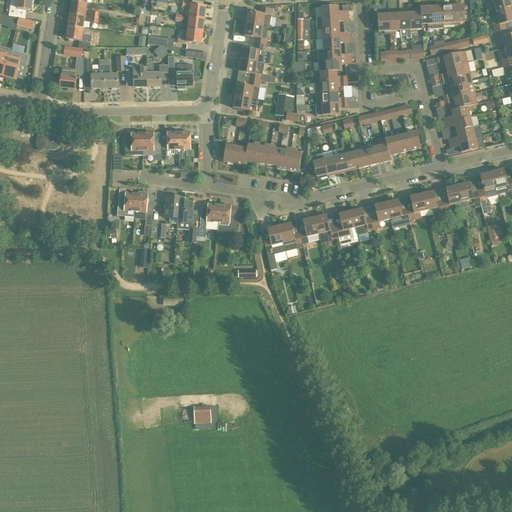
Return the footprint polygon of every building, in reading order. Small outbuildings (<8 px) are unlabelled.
[(31,11),(32,0),(17,0),(17,6),(11,5),(10,10),(26,13),(27,10),(31,11)] [(167,7),(168,0),(156,0),(156,2),(151,1),(150,12),(153,12),(153,5),(167,7)] [(495,14),(511,10),(511,1),(511,2),(510,0),(501,0),(498,1),(498,0),(485,0),(488,9),(494,8),(495,14)] [(85,16),(87,4),(72,2),(70,14),(85,16)] [(189,18),(204,20),(205,7),(191,6),(192,4),(183,3),(182,9),(185,10),(184,17),(189,17),(189,18)] [(449,26),(454,26),(453,6),(442,7),(443,24),(448,24),(449,26)] [(453,6),(454,26),(459,26),(459,23),(464,23),(463,6),(453,6)] [(321,18),(316,18),(316,20),(348,18),(348,13),(342,13),(338,13),(338,7),(320,8),(321,18)] [(437,25),(443,24),(442,7),(431,8),(432,27),(437,27),(437,25)] [(427,28),(432,27),(431,8),(420,9),(420,13),(421,26),(427,25),(427,28)] [(243,25),(267,28),(267,27),(268,28),(271,11),(259,9),(258,14),(247,13),(246,17),(244,16),(243,25)] [(411,34),(410,14),(409,14),(409,12),(408,10),(400,11),(399,12),(399,15),(400,32),(401,37),(406,37),(406,39),(411,39),(411,34)] [(494,33),(506,30),(504,24),(511,22),(511,10),(495,14),(496,19),(491,20),(494,33)] [(422,31),(421,26),(420,13),(410,14),(411,34),(416,34),(416,31),(422,31)] [(83,29),(85,16),(70,14),(68,27),(83,29)] [(1,15),(0,17),(0,23),(9,25),(10,21),(17,23),(18,19),(9,17),(1,15)] [(384,35),(389,35),(388,15),(377,16),(378,33),(384,33),(384,35)] [(394,32),(400,32),(399,15),(388,15),(389,35),(390,40),(395,39),(394,32)] [(202,32),(204,20),(189,18),(188,31),(202,32)] [(348,18),(316,20),(317,29),(321,29),(322,30),(340,29),(339,22),(343,22),(348,21),(348,18)] [(17,23),(17,25),(16,27),(30,31),(31,23),(18,19),(17,23)] [(265,40),(267,28),(243,25),(241,33),(244,33),(243,37),(254,39),(253,45),(265,47),(266,40),(265,40)] [(88,29),(83,29),(68,27),(66,40),(80,42),(80,44),(90,46),(91,36),(87,35),(88,29)] [(148,28),(142,27),(141,37),(139,36),(139,37),(147,38),(148,34),(148,28)] [(340,29),(322,30),(322,40),(322,41),(349,39),(349,38),(349,33),(344,33),(340,33),(340,29)] [(504,50),(511,47),(511,35),(507,36),(506,30),(494,33),(496,43),(502,42),(504,50)] [(201,45),(202,32),(188,31),(187,39),(178,38),(177,45),(187,46),(187,44),(201,45)] [(174,39),(148,36),(148,39),(147,45),(173,48),(174,39)] [(488,36),(473,40),(474,45),(489,41),(488,36)] [(147,39),(147,38),(139,37),(138,46),(144,47),(145,45),(147,45),(148,39),(147,39)] [(323,51),(318,51),(318,52),(341,50),(340,43),(344,43),(349,43),(349,39),(322,41),(323,51)] [(454,43),(456,50),(461,49),(470,47),(468,39),(459,42),(454,43)] [(273,52),(275,45),(268,43),(266,50),(273,52)] [(452,51),(456,50),(454,43),(444,45),(446,53),(452,51)] [(264,53),(265,47),(253,45),(252,51),(241,49),(241,53),(238,53),(237,61),(263,65),(263,64),(270,65),(272,54),(264,53)] [(412,46),(412,50),(413,60),(419,60),(423,60),(422,45),(412,46)] [(440,54),(446,53),(444,45),(433,48),(435,56),(440,54)] [(0,76),(4,77),(9,58),(10,52),(11,50),(3,48),(0,47),(0,76)] [(502,69),(511,66),(511,47),(504,50),(505,56),(499,57),(502,69)] [(82,51),(69,50),(68,58),(81,59),(82,51)] [(341,50),(318,52),(319,62),(343,61),(350,60),(350,59),(350,55),(345,55),(341,55),(341,50)] [(406,60),(413,60),(412,50),(405,50),(406,53),(401,53),(401,61),(406,61),(406,60)] [(198,61),(200,53),(187,51),(186,58),(198,61)] [(9,58),(4,77),(16,80),(20,66),(26,68),(28,57),(10,52),(9,58)] [(445,69),(468,63),(465,52),(459,54),(426,62),(427,67),(444,63),(445,69)] [(397,61),(401,61),(401,53),(390,54),(391,61),(397,61)] [(380,62),(391,61),(390,54),(379,54),(380,62)] [(116,72),(125,72),(125,57),(116,57),(116,72)] [(105,90),(104,61),(99,61),(99,70),(91,70),(91,59),(83,59),(83,72),(91,72),(91,77),(91,90),(105,90)] [(147,69),(147,75),(148,89),(160,89),(160,81),(168,81),(167,66),(159,66),(159,75),(154,75),(153,66),(152,66),(152,59),(147,59),(147,69)] [(104,61),(105,90),(117,90),(117,76),(110,77),(109,60),(104,61)] [(343,61),(319,62),(319,68),(319,74),(337,73),(337,71),(342,71),(342,65),(345,65),(345,66),(350,66),(350,60),(343,61)] [(262,69),(263,65),(237,61),(236,69),(238,69),(237,73),(249,75),(248,81),(260,83),(260,82),(274,84),(275,77),(262,75),(263,70),(262,69)] [(430,84),(470,74),(468,63),(445,69),(446,74),(429,79),(430,84)] [(192,65),(176,65),(177,74),(177,88),(178,88),(178,91),(185,91),(185,88),(192,88),(192,74),(192,65)] [(511,66),(502,69),(504,75),(507,75),(508,80),(510,79),(511,84),(511,66)] [(126,67),(126,83),(134,83),(134,88),(134,89),(148,89),(147,75),(147,69),(145,69),(136,69),(134,69),(134,67),(126,67)] [(75,90),(76,80),(77,70),(62,69),(60,89),(67,90),(67,91),(74,92),(74,90),(75,90)] [(320,83),(314,84),(314,85),(347,84),(347,78),(347,77),(345,77),(337,77),(337,73),(319,74),(320,83)] [(450,90),(473,84),(470,74),(430,84),(431,89),(449,84),(450,90)] [(257,100),(260,83),(248,81),(247,87),(236,85),(235,89),(232,89),(231,97),(251,100),(251,99),(257,100)] [(397,83),(387,82),(387,91),(396,91),(397,83)] [(347,84),(314,85),(315,96),(338,95),(338,89),(347,88),(347,84)] [(444,103),(475,95),(473,84),(450,90),(452,96),(442,98),(444,102),(444,103)] [(338,95),(315,96),(315,107),(348,105),(356,105),(356,99),(353,99),(348,99),(343,100),(338,100),(338,95)] [(451,112),(472,107),(472,106),(478,105),(475,95),(444,103),(444,102),(435,104),(437,110),(454,105),(455,110),(450,111),(451,112)] [(286,96),(285,105),(293,106),(294,97),(286,96)] [(297,107),(309,107),(309,105),(309,103),(304,103),(304,96),(297,96),(297,107)] [(249,112),(251,100),(231,97),(230,105),(232,105),(231,109),(243,111),(242,117),(254,119),(255,113),(249,112)] [(488,110),(495,108),(493,100),(485,102),(488,110)] [(348,105),(315,107),(316,116),(322,116),(322,117),(339,116),(339,110),(348,110),(348,105)] [(399,108),(401,116),(406,115),(406,116),(412,115),(410,105),(399,108)] [(444,125),(470,118),(467,108),(472,107),(451,112),(452,117),(442,119),(444,125)] [(397,117),(401,116),(399,108),(388,110),(391,120),(397,118),(397,117)] [(385,121),(391,120),(388,110),(378,113),(380,121),(385,120),(385,121)] [(498,121),(496,112),(489,113),(490,117),(491,117),(493,123),(498,121)] [(376,122),(380,121),(378,113),(367,116),(370,125),(377,123),(376,122)] [(298,123),(299,116),(287,114),(285,121),(298,123)] [(230,128),(232,117),(223,116),(222,127),(230,128)] [(364,126),(370,125),(367,116),(357,118),(359,126),(363,125),(364,126)] [(472,129),(472,128),(470,118),(444,125),(445,129),(454,127),(456,133),(472,129)] [(449,146),(482,137),(479,126),(472,128),(472,129),(456,133),(457,138),(447,140),(449,146)] [(58,151),(61,134),(38,131),(36,148),(58,151)] [(179,134),(179,170),(191,169),(191,160),(184,160),(184,156),(183,156),(183,152),(190,152),(190,133),(179,134)] [(406,136),(410,153),(421,150),(416,133),(406,136)] [(131,157),(142,157),(142,134),(130,134),(131,145),(124,145),(125,157),(131,157)] [(160,157),(160,145),(153,145),(153,134),(142,134),(142,157),(153,157),(160,157)] [(179,170),(179,134),(166,134),(166,144),(160,145),(160,157),(161,162),(167,162),(167,157),(170,154),(179,154),(179,167),(171,167),(171,173),(179,173),(179,170)] [(399,155),(410,153),(406,136),(395,138),(399,155)] [(482,137),(449,146),(450,151),(459,148),(461,154),(485,148),(482,137)] [(389,158),(399,155),(395,138),(384,141),(385,144),(390,163),(389,158)] [(379,165),(390,163),(385,144),(380,145),(381,147),(375,148),(379,165)] [(258,148),(259,148),(259,145),(254,145),(253,147),(247,146),(247,150),(244,167),(245,167),(245,163),(256,165),(258,148)] [(266,166),(269,147),(264,146),(264,149),(259,148),(258,148),(256,165),(266,166)] [(234,165),(237,148),(226,147),(223,164),(234,165)] [(277,168),(279,151),(274,150),(274,148),(269,147),(266,166),(276,168),(277,168)] [(247,150),(237,148),(234,165),(244,167),(247,150)] [(379,165),(375,148),(370,150),(370,148),(364,149),(369,168),(379,165)] [(287,172),(291,150),(285,149),(285,152),(279,151),(277,168),(276,168),(276,170),(287,172)] [(344,156),(345,156),(343,149),(336,150),(338,157),(333,159),(337,175),(348,173),(344,156)] [(358,170),(369,168),(364,149),(359,150),(360,152),(354,154),(358,170)] [(291,150),(287,172),(298,174),(302,154),(295,153),(296,151),(291,150)] [(323,161),(322,154),(316,156),(318,162),(312,164),(316,180),(327,178),(323,161)] [(348,173),(358,170),(354,154),(345,156),(344,156),(348,173)] [(327,178),(337,175),(333,159),(323,161),(327,178)] [(511,191),(511,180),(506,181),(503,170),(491,173),(497,196),(497,195),(511,191)] [(180,178),(194,180),(195,173),(181,172),(180,178)] [(487,199),(497,196),(491,173),(479,176),(483,191),(477,193),(481,207),(483,215),(489,213),(492,209),(490,204),(488,203),(487,199)] [(481,207),(477,193),(471,194),(469,183),(457,186),(461,203),(463,209),(474,206),(475,208),(481,207)] [(454,205),(461,203),(457,186),(444,189),(447,200),(442,201),(444,213),(445,213),(456,211),(454,205)] [(157,224),(158,224),(158,220),(152,220),(153,207),(146,207),(147,195),(146,195),(147,192),(138,191),(137,194),(136,194),(134,218),(135,218),(134,219),(146,220),(144,236),(151,236),(151,238),(156,238),(157,224)] [(444,213),(442,201),(436,203),(433,192),(421,195),(425,212),(433,210),(434,216),(440,215),(441,222),(447,220),(445,213),(444,213)] [(134,218),(136,194),(125,194),(124,200),(118,200),(117,216),(134,218)] [(414,215),(425,212),(421,195),(409,198),(412,209),(406,210),(409,222),(415,221),(414,215)] [(177,225),(180,199),(165,197),(164,218),(169,219),(169,221),(170,223),(171,224),(174,224),(177,225)] [(180,199),(177,225),(177,229),(189,230),(188,243),(196,243),(198,223),(192,222),(193,204),(180,203),(180,199)] [(409,222),(406,210),(400,212),(397,201),(386,204),(390,221),(392,226),(396,226),(400,226),(403,224),(409,222)] [(378,224),(390,221),(386,204),(373,207),(376,218),(371,219),(374,231),(380,229),(378,224)] [(217,231),(219,206),(207,205),(207,213),(201,212),(198,237),(205,238),(206,230),(217,231)] [(217,231),(217,233),(228,234),(228,235),(235,236),(237,211),(231,210),(231,207),(219,206),(217,231)] [(374,231),(371,219),(364,221),(362,209),(350,212),(355,234),(356,234),(359,236),(367,234),(367,233),(374,231)] [(357,240),(356,234),(355,234),(350,212),(338,215),(340,226),(335,228),(338,240),(339,240),(340,246),(343,245),(342,241),(341,242),(341,239),(350,237),(351,239),(354,241),(357,240)] [(338,240),(335,228),(329,229),(326,216),(314,219),(319,236),(321,244),(338,240)] [(307,239),(319,236),(314,219),(302,222),(305,233),(299,234),(302,246),(308,245),(307,239)] [(166,225),(158,224),(157,224),(156,238),(165,239),(166,225)] [(290,225),(279,228),(285,250),(295,248),(302,246),(299,234),(293,236),(290,225)] [(269,242),(263,243),(266,255),(269,264),(275,262),(274,255),(285,252),(285,250),(279,228),(266,231),(269,242)] [(498,244),(496,239),(498,239),(496,230),(488,232),(490,241),(492,246),(498,244)] [(147,269),(149,249),(141,249),(140,268),(147,269)] [(462,270),(472,267),(470,261),(460,264),(462,270)] [(173,271),(163,270),(162,282),(172,281),(173,271)] [(212,279),(213,271),(204,270),(204,279),(212,279)] [(194,423),(216,423),(216,407),(193,407),(194,423)]
